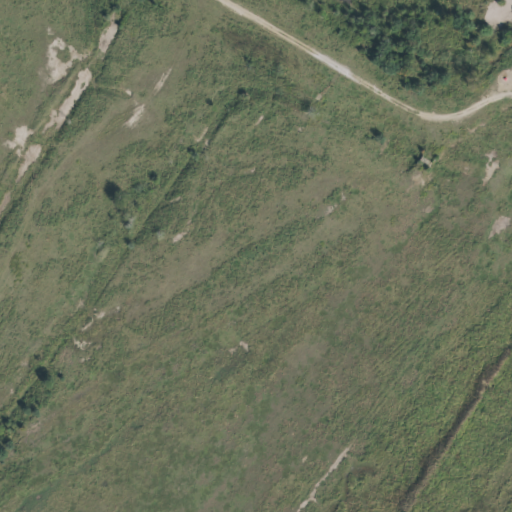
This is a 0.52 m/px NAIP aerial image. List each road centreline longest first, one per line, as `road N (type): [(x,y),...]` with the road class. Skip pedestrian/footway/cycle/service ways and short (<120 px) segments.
road 1 (residential): [(414,115),(0,464)]
road 2 (residential): [(217,0),(414,115),(457,121),(493,95),(511,97)]
